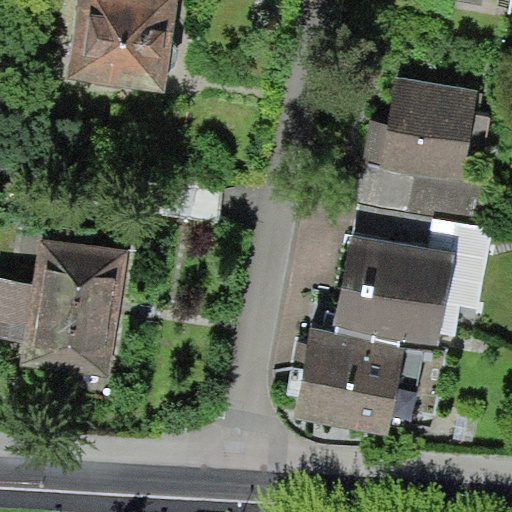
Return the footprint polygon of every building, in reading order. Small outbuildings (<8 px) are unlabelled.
[(156,74),(165,66),(167,51),(161,40),(153,39),(159,0),(76,0),(73,20),(66,18),(62,44),(69,46),(66,67),(90,71),(88,85),(115,89),(117,75),(147,80),(148,73),(156,74)] [(388,82),(380,131),(362,128),(357,157),(448,173),(452,154),(473,158),(480,119),(459,115),(462,95),(388,82)] [(411,183),(354,172),(349,203),(406,213),(411,183)] [(325,335),(390,347),(393,327),(435,334),(450,251),(343,232),(325,335)] [(40,240),(33,288),(0,282),(0,336),(25,340),(21,362),(94,373),(113,251),(40,240)] [(302,331),(287,412),(375,428),(390,347),(325,335),(302,331)]
